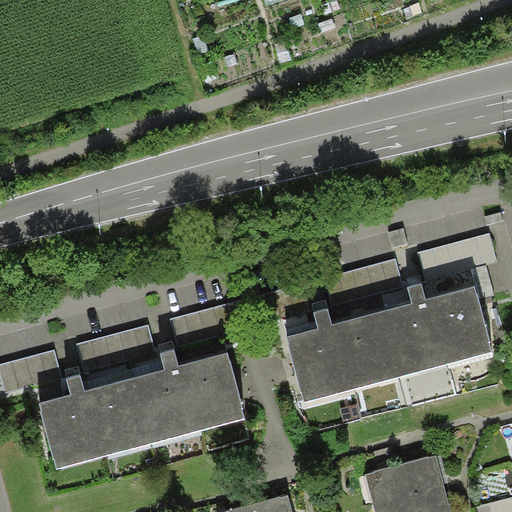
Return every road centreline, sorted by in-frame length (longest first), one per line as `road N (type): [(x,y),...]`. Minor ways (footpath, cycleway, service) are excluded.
road 1 (primary): [(0,225),(511,92)]
road 2 (residential): [(511,198),(0,329)]
